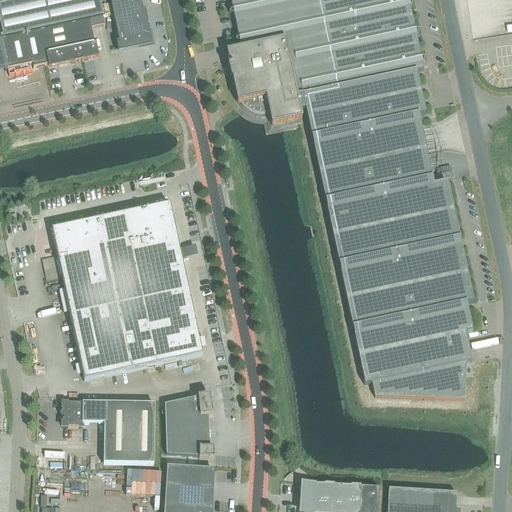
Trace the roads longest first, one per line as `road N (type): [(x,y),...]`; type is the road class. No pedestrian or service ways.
road 1 (unclassified): [(255,511),(253,374),(198,122),(178,95)]
road 2 (unclassified): [(505,419),(510,302),(468,113)]
road 3 (unclassified): [(14,511),(18,388),(0,306)]
road 4 (unclassified): [(0,123),(144,92),(178,95)]
